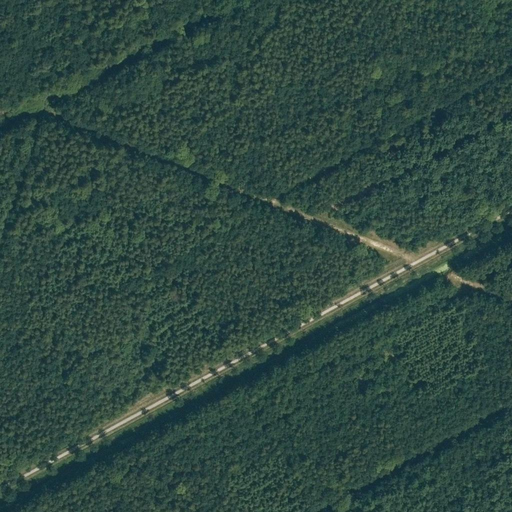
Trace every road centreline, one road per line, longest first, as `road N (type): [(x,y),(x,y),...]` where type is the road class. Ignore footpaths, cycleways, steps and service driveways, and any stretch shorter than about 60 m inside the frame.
road 1 (track): [(0,239),(35,124),(48,115),(411,265)]
road 2 (track): [(264,202),(511,66)]
road 3 (track): [(305,511),(511,399)]
